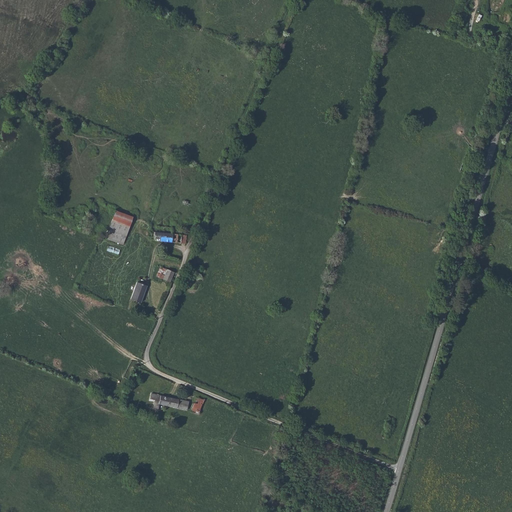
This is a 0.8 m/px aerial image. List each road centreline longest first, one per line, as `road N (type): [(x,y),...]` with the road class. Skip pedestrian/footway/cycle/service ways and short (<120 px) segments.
road 1 (unclassified): [(397,470),(147,363),(197,234)]
road 2 (unclassified): [(397,470),(511,94)]
road 3 (track): [(293,0),(197,234)]
